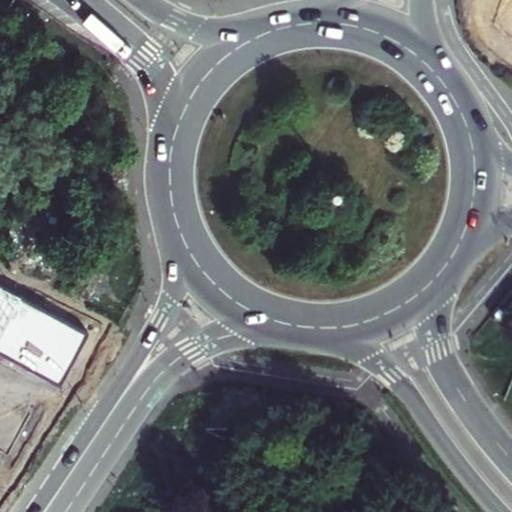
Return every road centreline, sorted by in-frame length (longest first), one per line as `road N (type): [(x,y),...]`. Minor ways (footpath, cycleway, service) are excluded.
road 1 (secondary): [(178,223),(172,285),(149,338),(35,511)]
road 2 (secondary): [(66,511),(162,373),(222,336),(282,321)]
road 3 (tertiary): [(322,326),(395,379),(495,511)]
road 4 (tertiary): [(511,461),(444,369),(430,280)]
road 5 (secondary): [(178,223),(218,285),(282,321)]
road 6 (secondary): [(433,75),(375,36),(307,27)]
road 7 (unknown): [(0,434),(24,301)]
road 8 (secondary): [(449,257),(471,196),(465,131)]
road 9 (trunk): [(257,41),(197,32),(140,0)]
road 10 (secondary): [(257,41),(203,83),(179,129)]
road 11 (secondary): [(322,326),(375,317),(430,280)]
